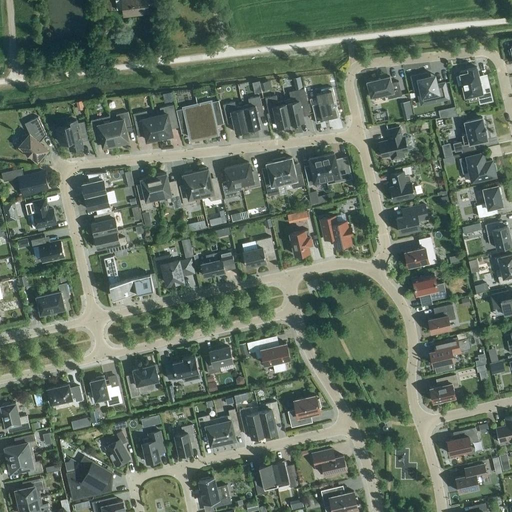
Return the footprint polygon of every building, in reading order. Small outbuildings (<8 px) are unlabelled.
[(115,0),(117,10),(123,9),(124,16),(148,13),(147,7),(155,6),(153,0),(115,0)] [(456,76),(458,85),(462,84),(465,97),(478,94),(480,103),(493,100),(489,85),(481,87),(477,67),(468,69),(459,71),(460,75),(456,76)] [(412,76),(415,90),(420,89),(422,97),(430,95),(432,102),(448,98),(445,83),(437,84),(435,75),(427,77),(426,73),(412,76)] [(390,76),(367,81),(371,97),(386,93),(388,98),(402,95),(399,81),(391,83),(390,76)] [(314,111),(316,123),(324,121),(322,115),(328,114),(329,120),(340,117),(337,106),(335,107),(334,101),(336,101),(333,87),(321,90),(321,92),(316,93),(319,103),(312,105),(314,105),(316,111),(314,111)] [(293,98),(285,100),(291,123),(295,122),(296,123),(301,122),(302,120),(304,120),(300,106),(308,104),(304,88),(292,91),(293,98)] [(291,123),(285,100),(278,102),(276,95),(265,97),(269,113),(275,112),(278,126),(279,126),(281,127),(286,126),(287,124),(291,123)] [(249,104),(243,106),(248,129),(260,126),(257,113),(263,111),(259,96),(248,98),(249,104)] [(85,109),(83,100),(76,102),(78,111),(85,109)] [(219,100),(197,105),(204,134),(218,131),(218,130),(216,125),(224,123),(219,100)] [(248,129),(243,106),(236,107),(234,101),(223,104),(227,120),(232,119),(236,132),(248,129)] [(161,114),(155,116),(160,137),(162,137),(163,138),(170,137),(170,135),(172,134),(169,121),(177,119),(173,104),(160,107),(161,114)] [(197,105),(176,110),(181,133),(189,131),(190,136),(190,137),(204,134),(197,105)] [(457,116),(455,107),(447,109),(448,117),(457,116)] [(160,137),(155,116),(148,117),(146,110),(133,114),(136,129),(144,127),(147,140),(149,140),(149,141),(157,140),(157,138),(160,137)] [(117,120),(111,121),(116,144),(129,141),(125,127),(131,126),(128,111),(116,114),(117,120)] [(116,144),(111,121),(109,116),(91,120),(94,135),(100,133),(103,147),(116,144)] [(26,151),(25,151),(25,152),(25,153),(25,154),(25,155),(26,156),(27,157),(28,157),(29,157),(30,157),(31,157),(32,156),(38,161),(48,149),(40,142),(40,141),(46,134),(38,117),(25,123),(30,133),(22,136),(24,140),(19,145),(26,151)] [(468,133),(462,135),(463,141),(453,143),(455,151),(473,147),(471,142),(486,139),(488,139),(482,117),(481,117),(465,121),(468,133)] [(65,126),(57,127),(60,143),(68,141),(70,149),(83,147),(81,138),(87,136),(84,121),(77,123),(76,120),(64,123),(65,126)] [(379,142),(383,157),(391,155),(392,159),(405,156),(404,152),(408,151),(404,136),(402,137),(400,127),(387,130),(390,140),(379,142)] [(475,154),(459,158),(463,173),(469,172),(472,181),(479,179),(479,181),(489,179),(488,177),(496,175),(495,171),(497,171),(495,163),(493,163),(492,159),(484,161),(482,152),(475,154)] [(334,153),(321,156),(328,184),(327,179),(339,176),(340,181),(352,178),(348,158),(336,161),(334,153)] [(328,184),(321,156),(309,159),(311,166),(305,168),(309,185),(327,181),(328,184)] [(285,157),(279,158),(285,184),(285,183),(292,182),(293,188),(305,185),(302,172),(296,174),(292,157),(286,159),(285,157)] [(278,186),(285,184),(279,158),(273,160),(273,161),(267,163),(270,176),(264,178),(268,196),(280,193),(278,186)] [(442,170),(439,159),(433,161),(435,172),(442,170)] [(249,162),(237,165),(242,184),(248,183),(249,188),(260,185),(258,173),(252,175),(249,162)] [(242,184),(237,165),(225,168),(228,181),(222,182),(225,198),(238,195),(237,190),(243,189),(242,184)] [(199,171),(196,171),(201,196),(209,194),(211,200),(222,198),(218,181),(212,182),(208,168),(207,169),(206,167),(199,169),(199,171)] [(48,187),(44,171),(23,176),(21,168),(2,173),(4,181),(19,178),(23,196),(33,193),(32,191),(48,187)] [(201,196),(196,171),(192,172),(192,170),(184,172),(185,174),(183,174),(186,188),(180,189),(183,205),(195,202),(194,197),(201,196)] [(390,187),(393,201),(415,196),(412,182),(411,182),(409,174),(405,175),(404,171),(391,174),(394,186),(390,187)] [(83,184),(85,196),(106,192),(102,173),(106,172),(87,173),(87,174),(88,174),(90,182),(83,184)] [(157,173),(153,174),(159,197),(166,196),(168,202),(180,199),(177,182),(169,184),(166,173),(164,173),(161,173),(159,173),(157,173)] [(159,197),(153,174),(150,175),(147,176),(144,177),(141,179),(144,192),(138,193),(142,210),(153,207),(151,199),(159,197)] [(485,203),(477,205),(479,217),(491,214),(490,208),(503,205),(500,194),(502,194),(500,187),(498,187),(498,185),(483,188),(486,198),(484,199),(485,203)] [(329,200),(328,194),(318,196),(317,191),(308,193),(311,205),(320,203),(319,203),(329,200)] [(106,192),(85,196),(88,209),(96,208),(97,214),(112,211),(110,203),(109,204),(106,192)] [(33,201),(25,203),(28,215),(30,214),(33,228),(37,227),(56,223),(53,208),(48,210),(45,199),(33,201)] [(402,209),(403,216),(397,218),(400,232),(420,228),(418,220),(428,218),(425,204),(402,209)] [(144,211),(146,224),(153,223),(151,209),(144,211)] [(297,212),(299,219),(308,216),(307,210),(297,212)] [(92,223),(94,236),(118,230),(115,217),(113,211),(99,214),(101,219),(100,221),(92,223)] [(240,212),(231,214),(232,221),(242,219),(240,212)] [(333,237),(335,246),(336,245),(337,248),(344,246),(343,244),(351,242),(350,234),(353,233),(351,226),(348,226),(346,220),(336,222),(335,216),(320,219),(325,239),(333,237)] [(219,224),(217,217),(210,219),(211,225),(219,224)] [(272,226),(270,219),(264,220),(266,228),(272,226)] [(206,227),(204,220),(188,224),(190,230),(206,227)] [(511,245),(507,225),(503,226),(499,227),(498,221),(485,224),(487,235),(489,244),(496,242),(497,248),(511,245)] [(290,242),(291,249),(293,248),(295,255),(310,251),(308,245),(312,244),(310,235),(308,229),(305,230),(290,233),(292,241),(290,242)] [(118,230),(94,236),(97,248),(110,245),(112,252),(128,248),(125,237),(119,238),(117,231),(118,231),(118,230)] [(243,251),(244,256),(242,257),(244,264),(246,264),(246,266),(266,261),(264,252),(274,249),(271,236),(256,240),(257,248),(243,251)] [(421,248),(405,252),(408,266),(425,262),(426,264),(436,262),(431,236),(419,239),(421,248)] [(46,243),(45,237),(31,240),(33,247),(39,245),(42,261),(64,256),(61,240),(46,243)] [(193,256),(191,248),(184,249),(186,257),(193,256)] [(225,271),(223,264),(227,263),(228,264),(234,262),(231,249),(224,250),(212,253),(214,260),(202,263),(202,266),(200,266),(202,274),(204,273),(204,276),(225,271)] [(511,253),(498,257),(501,269),(496,271),(500,284),(511,281),(511,253)] [(113,256),(104,258),(112,294),(113,297),(118,296),(152,288),(154,288),(150,274),(148,274),(119,281),(113,256)] [(181,274),(193,272),(190,259),(179,262),(178,260),(166,263),(165,257),(155,259),(158,271),(164,270),(167,283),(172,282),(172,283),(178,282),(178,281),(183,280),(181,274)] [(65,281),(64,272),(55,274),(57,283),(65,281)] [(417,278),(417,276),(411,277),(413,284),(414,284),(416,294),(430,291),(432,300),(447,296),(444,282),(437,284),(434,274),(417,278)] [(18,277),(20,286),(27,285),(25,276),(18,277)] [(63,298),(69,297),(66,283),(59,285),(60,291),(36,296),(41,314),(50,312),(56,310),(65,308),(63,298)] [(511,289),(491,294),(494,306),(502,304),(504,313),(509,312),(510,315),(511,314),(511,289)] [(471,305),(469,297),(461,299),(463,307),(471,305)] [(438,317),(428,319),(431,332),(439,330),(439,332),(446,331),(446,329),(451,327),(449,320),(456,318),(452,303),(433,308),(435,314),(437,313),(438,317)] [(267,347),(265,338),(248,342),(250,352),(256,350),(257,357),(263,356),(265,364),(273,363),(275,372),(286,369),(284,360),(290,359),(286,342),(267,347)] [(454,360),(453,354),(460,352),(460,351),(463,350),(463,352),(469,351),(468,349),(471,348),(469,338),(458,340),(457,338),(442,342),(434,343),(436,350),(430,352),(433,365),(435,364),(437,370),(436,370),(437,372),(449,369),(449,367),(448,367),(447,361),(454,360)] [(211,358),(205,359),(208,373),(221,370),(220,364),(233,361),(229,346),(210,351),(211,358)] [(173,363),(165,365),(168,379),(199,372),(195,354),(183,357),(183,360),(173,362),(173,363)] [(156,371),(158,371),(157,364),(155,365),(155,364),(133,369),(134,374),(127,375),(132,397),(140,395),(140,393),(148,391),(146,382),(158,379),(156,371)] [(449,398),(455,397),(453,387),(459,386),(456,374),(443,377),(445,384),(430,387),(433,402),(439,400),(440,403),(450,401),(449,398)] [(96,379),(91,381),(95,400),(106,397),(108,405),(122,402),(119,385),(111,387),(111,384),(106,385),(104,375),(96,377),(96,379)] [(245,382),(244,377),(239,376),(236,379),(237,384),(241,385),(245,382)] [(208,383),(210,393),(216,391),(214,382),(208,383)] [(48,389),(51,403),(75,398),(76,401),(83,400),(80,386),(70,388),(69,384),(48,389)] [(288,411),(291,427),(309,422),(307,414),(320,411),(319,407),(321,407),(319,398),(317,399),(316,395),(294,400),(296,409),(288,411)] [(267,410),(259,411),(265,435),(271,433),(272,435),(278,434),(273,415),(279,414),(276,401),(265,403),(267,410)] [(3,413),(4,418),(6,426),(14,424),(16,431),(30,428),(27,415),(19,417),(16,402),(10,404),(10,402),(2,403),(3,405),(1,406),(3,413)] [(265,435),(259,411),(251,413),(250,407),(239,409),(242,423),(248,421),(252,440),(258,438),(258,436),(265,435)] [(229,415),(217,417),(223,442),(226,441),(227,443),(235,442),(234,440),(236,439),(233,429),(235,426),(239,425),(235,408),(228,410),(229,415)] [(91,415),(93,423),(100,421),(98,414),(91,415)] [(153,416),(152,416),(154,424),(161,423),(159,414),(153,416)] [(223,442),(217,417),(210,419),(209,414),(198,417),(201,432),(207,431),(210,445),(212,445),(212,447),(220,445),(220,443),(223,442)] [(496,427),(499,442),(509,440),(510,442),(511,441),(511,416),(504,418),(506,425),(496,427)] [(91,425),(89,417),(83,418),(85,426),(91,425)] [(489,432),(487,423),(479,425),(481,434),(489,432)] [(181,426),(183,433),(175,435),(179,454),(192,451),(189,437),(195,435),(192,424),(181,426)] [(445,442),(447,448),(449,448),(450,454),(463,451),(463,453),(471,451),(471,449),(472,449),(470,442),(478,440),(475,427),(453,432),(454,439),(447,440),(447,441),(445,442)] [(106,447),(116,465),(130,458),(122,444),(127,441),(122,430),(116,433),(120,439),(106,447)] [(149,433),(150,438),(142,439),(147,462),(152,461),(153,463),(159,461),(159,459),(160,459),(159,452),(165,451),(160,431),(149,433)] [(5,453),(6,460),(34,453),(32,446),(37,445),(34,433),(21,436),(22,443),(5,447),(7,453),(5,453)] [(312,453),(315,467),(322,466),(324,474),(325,474),(326,477),(335,475),(334,472),(347,469),(344,455),(335,457),(333,448),(312,453)] [(34,453),(6,460),(8,466),(10,466),(11,472),(27,468),(29,475),(43,472),(40,460),(35,461),(34,453)] [(112,472),(106,469),(84,456),(76,471),(67,473),(73,499),(111,491),(112,472)] [(284,460),(272,463),(277,485),(289,482),(290,487),(297,486),(294,476),(296,475),(294,464),(286,465),(284,460)] [(277,485),(272,463),(259,465),(260,471),(253,473),(258,495),(266,493),(265,488),(277,485)] [(466,475),(456,477),(459,492),(479,487),(479,486),(485,484),(483,477),(487,476),(484,464),(465,468),(466,475)] [(201,478),(201,479),(199,480),(201,487),(200,488),(202,495),(204,503),(212,501),(214,507),(231,503),(230,496),(224,497),(221,486),(216,487),(214,476),(209,477),(201,478)] [(17,497),(18,502),(41,497),(39,490),(43,489),(41,477),(29,480),(31,486),(15,489),(16,491),(14,492),(15,498),(17,497)] [(357,506),(359,505),(357,497),(355,497),(354,491),(345,493),(343,485),(321,490),(325,506),(331,505),(333,511),(343,511),(344,511),(358,508),(357,506)] [(49,511),(47,503),(42,504),(41,497),(18,502),(19,507),(17,507),(18,511),(49,511)] [(123,511),(123,508),(124,508),(123,500),(107,504),(105,498),(92,501),(94,511),(123,511)] [(248,511),(259,510),(256,501),(246,504),(248,511)] [(483,511),(483,510),(487,509),(485,503),(472,505),(473,511),(483,511)]
